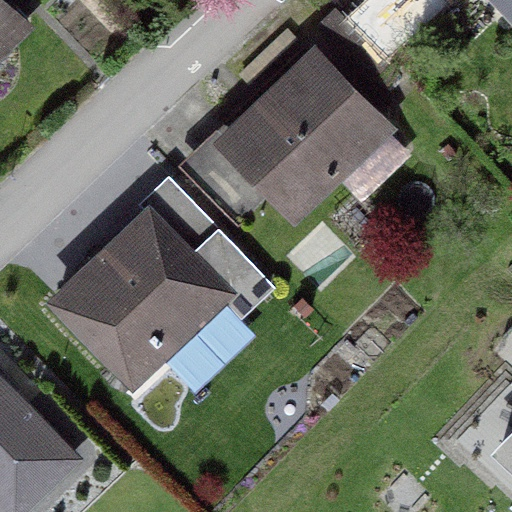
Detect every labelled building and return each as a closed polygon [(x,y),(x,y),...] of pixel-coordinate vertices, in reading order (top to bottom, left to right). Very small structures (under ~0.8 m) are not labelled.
[(0,0),(0,59),(37,22),(14,0),(0,0)] [(444,5),(438,0),(361,0),(350,10),(391,54),(444,5)] [(511,0),(496,0),(511,16),(511,0)] [(390,123),(325,52),(225,143),(290,214),(390,123)] [(152,200),(50,299),(137,389),(239,289),(152,200)] [(23,511),(85,453),(0,366),(0,504),(7,511),(23,511)] [(511,419),(493,439),(511,457),(511,419)]
